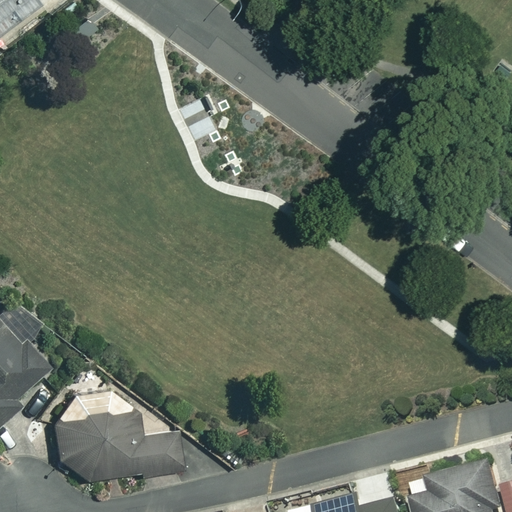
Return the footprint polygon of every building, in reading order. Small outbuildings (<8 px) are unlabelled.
[(34,0),(0,0),(0,30),(37,3),(34,0)] [(25,343),(20,348),(0,326),(0,424),(18,408),(13,403),(50,369),(25,343)] [(73,397),(53,425),(59,461),(87,483),(139,474),(140,479),(185,472),(179,434),(140,440),(135,412),(111,391),(73,397)] [(503,511),(506,511),(493,462),(427,479),(431,494),(411,500),(413,511),(503,511)] [(511,511),(511,485),(503,488),(509,511),(511,511)] [(365,509),(362,496),(315,508),(315,511),(401,511),(399,501),(365,509)]
